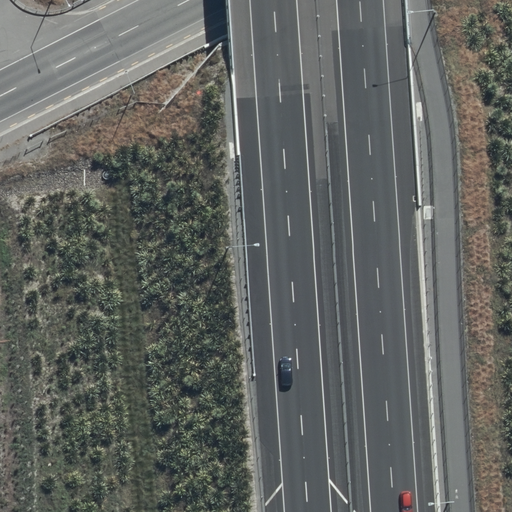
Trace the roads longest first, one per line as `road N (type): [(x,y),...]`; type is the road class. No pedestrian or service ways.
road 1 (motorway): [(359,0),(394,511)]
road 2 (motorway): [(307,511),(273,0)]
road 3 (secondary): [(0,96),(187,0)]
